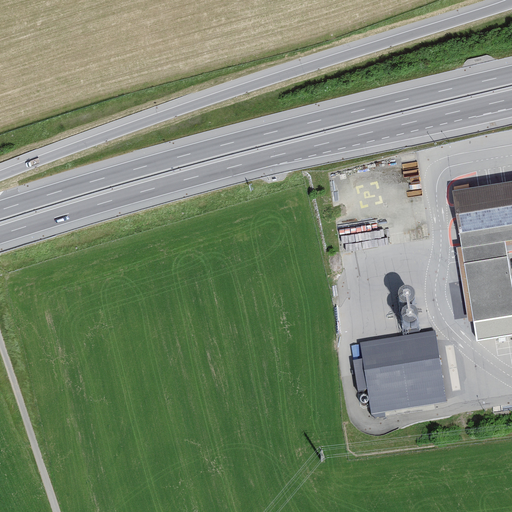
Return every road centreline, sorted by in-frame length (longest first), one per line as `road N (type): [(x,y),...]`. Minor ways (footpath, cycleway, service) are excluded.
road 1 (motorway): [(511,74),(242,138),(0,209)]
road 2 (motorway): [(0,234),(511,99)]
road 3 (motorway): [(495,8),(0,175)]
road 4 (track): [(0,338),(57,511)]
